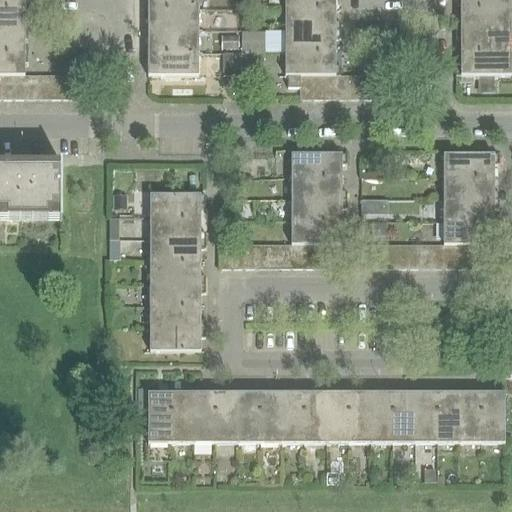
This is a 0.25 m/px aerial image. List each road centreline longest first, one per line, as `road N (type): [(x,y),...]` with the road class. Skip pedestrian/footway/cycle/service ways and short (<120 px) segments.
road 1 (residential): [(122,126),(434,126)]
road 2 (residential): [(390,289),(390,364),(232,364),(232,289)]
road 3 (residential): [(232,289),(390,289)]
road 4 (residential): [(434,126),(433,0)]
road 5 (residential): [(122,126),(121,0)]
road 6 (residential): [(0,126),(122,126)]
road 7 (residential): [(390,289),(511,289)]
